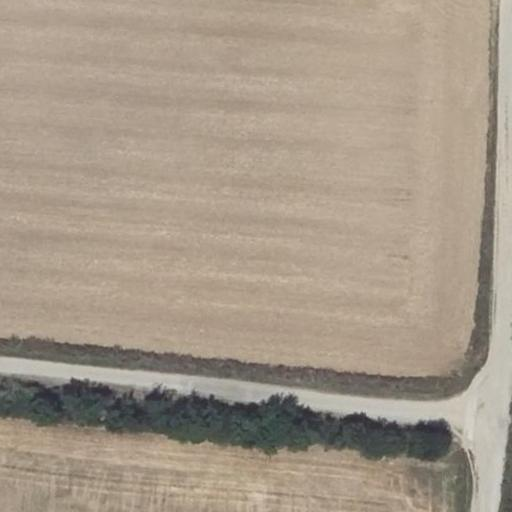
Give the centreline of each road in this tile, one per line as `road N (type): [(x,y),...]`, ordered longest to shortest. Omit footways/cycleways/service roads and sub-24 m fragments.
road 1 (track): [(0,362),(496,420)]
road 2 (track): [(510,0),(496,420)]
